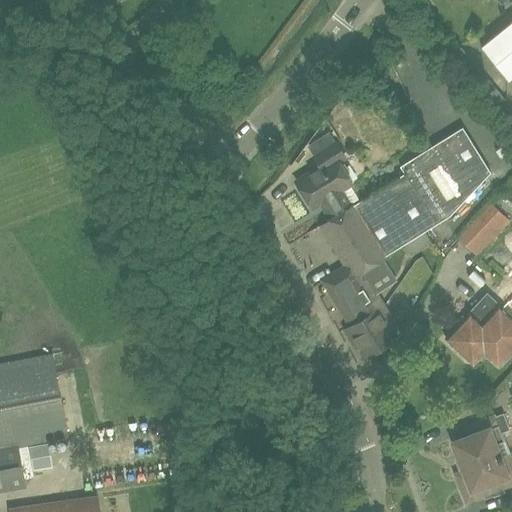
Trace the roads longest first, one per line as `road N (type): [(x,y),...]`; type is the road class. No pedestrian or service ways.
road 1 (tertiary): [(366,509),(370,466),(345,399),(223,194),(234,152)]
road 2 (unclassified): [(234,152),(171,125),(151,106),(75,0)]
road 3 (tertiary): [(234,152),(357,0)]
